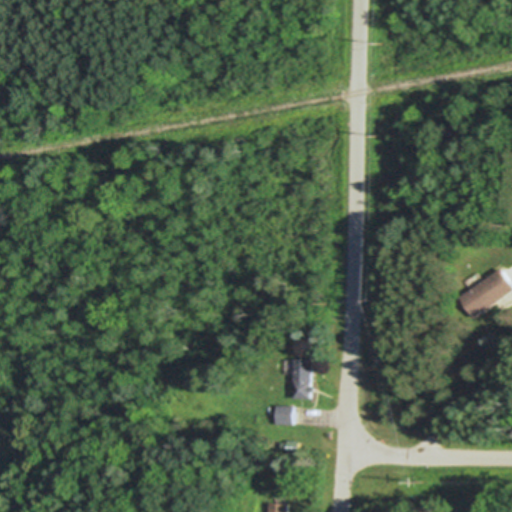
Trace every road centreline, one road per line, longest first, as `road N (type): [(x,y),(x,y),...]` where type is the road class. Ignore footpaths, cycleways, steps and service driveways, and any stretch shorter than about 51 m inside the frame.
road 1 (residential): [(354,447),(360,0)]
road 2 (residential): [(511,451),(354,447)]
